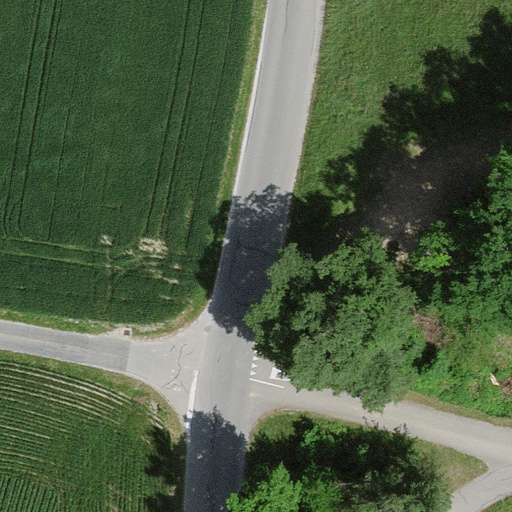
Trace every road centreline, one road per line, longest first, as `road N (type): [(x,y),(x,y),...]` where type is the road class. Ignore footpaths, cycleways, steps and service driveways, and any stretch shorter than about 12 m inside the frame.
road 1 (tertiary): [(295,0),(223,375)]
road 2 (residential): [(223,375),(362,403),(511,448)]
road 3 (residential): [(0,334),(223,375)]
road 4 (tertiary): [(223,375),(212,511)]
